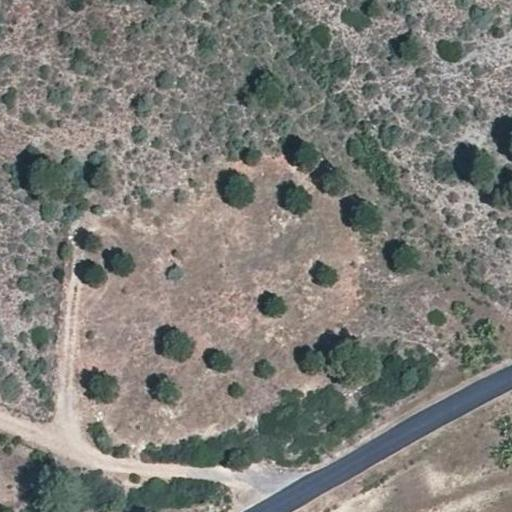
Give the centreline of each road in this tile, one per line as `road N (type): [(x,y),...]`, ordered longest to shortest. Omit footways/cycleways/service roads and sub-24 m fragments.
road 1 (track): [(303,489),(80,456),(0,423)]
road 2 (tertiary): [(511,378),(262,511)]
